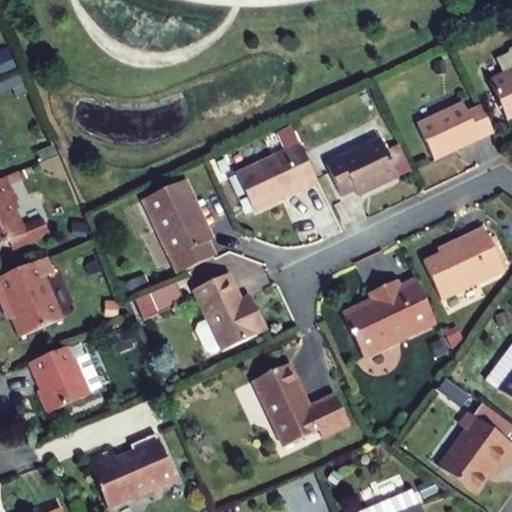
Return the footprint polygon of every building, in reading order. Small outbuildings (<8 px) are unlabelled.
[(511,49),(509,50),(507,55),(496,60),(503,75),(488,82),(506,120),(511,117),(511,49)] [(14,67),(5,64),(1,74),(11,77),(14,67)] [(0,89),(22,81),(19,75),(0,82),(0,89)] [(434,161),(493,133),(480,106),(467,112),(463,103),(417,125),(434,161)] [(290,128),(276,134),(284,153),(235,176),(244,193),(246,198),(251,209),(252,212),(316,182),(290,128)] [(357,196),(398,177),(395,172),(388,157),(380,139),(341,157),(335,144),(319,151),(341,196),(354,190),(357,196)] [(41,162),(56,156),(53,147),(38,153),(41,162)] [(388,157),(395,172),(408,166),(401,151),(388,157)] [(215,162),(221,176),(230,172),(224,158),(215,162)] [(20,181),(16,173),(3,179),(6,187),(20,181)] [(244,193),(235,176),(228,179),(237,197),(244,193)] [(6,187),(3,179),(0,179),(0,246),(9,242),(13,251),(49,236),(41,219),(20,228),(13,213),(17,211),(14,207),(16,203),(13,195),(9,194),(6,187)] [(178,274),(214,258),(207,244),(212,242),(184,182),(143,201),(178,274)] [(251,209),(246,198),(239,201),(245,212),(251,209)] [(85,238),(87,226),(74,224),(73,237),(85,238)] [(422,263),(440,301),(503,271),(488,240),(483,229),(454,243),(456,247),(438,255),(422,263)] [(508,269),(493,238),(488,240),(503,271),(508,269)] [(438,255),(456,247),(454,243),(436,251),(438,255)] [(45,258),(0,277),(0,303),(3,311),(8,309),(20,337),(61,320),(43,278),(52,274),(45,258)] [(155,285),(171,277),(168,271),(152,278),(155,285)] [(240,300),(228,275),(193,291),(206,318),(197,322),(206,340),(214,336),(222,353),(266,332),(252,302),(243,306),(240,300)] [(127,296),(139,291),(134,280),(122,285),(127,296)] [(398,287),(396,281),(369,294),(373,304),(344,318),(362,358),(380,349),(382,353),(399,345),(398,342),(435,325),(414,280),(398,287)] [(339,308),(344,318),(373,304),(369,294),(339,308)] [(240,300),(243,306),(252,302),(249,296),(240,300)] [(150,312),(144,299),(134,303),(140,316),(150,312)] [(123,304),(131,321),(137,318),(129,301),(123,304)] [(118,302),(105,302),(104,317),(117,317),(118,302)] [(498,326),(509,323),(507,314),(495,317),(498,326)] [(125,328),(112,333),(120,353),(133,347),(125,328)] [(462,345),(454,328),(445,332),(453,349),(462,345)] [(446,353),(441,341),(431,346),(436,358),(446,353)] [(511,346),(486,382),(511,401),(511,346)] [(64,348),(29,363),(36,379),(39,378),(43,389),(38,391),(47,414),(101,392),(86,356),(70,363),(64,348)] [(288,366),(253,382),(284,447),(318,431),(321,438),(348,425),(335,396),(309,409),(288,366)] [(168,383),(174,375),(164,367),(158,375),(168,383)] [(472,407),(464,401),(458,410),(466,416),(472,407)] [(504,459),(511,448),(511,445),(469,414),(459,427),(466,431),(438,469),(473,494),(501,457),(504,459)] [(174,480),(156,435),(129,446),(132,453),(116,459),(112,448),(85,459),(105,508),(137,495),(138,497),(161,488),(160,486),(174,480)] [(334,489),(340,477),(333,473),(326,484),(334,489)] [(365,511),(421,511),(419,507),(418,507),(412,493),(365,511)]
